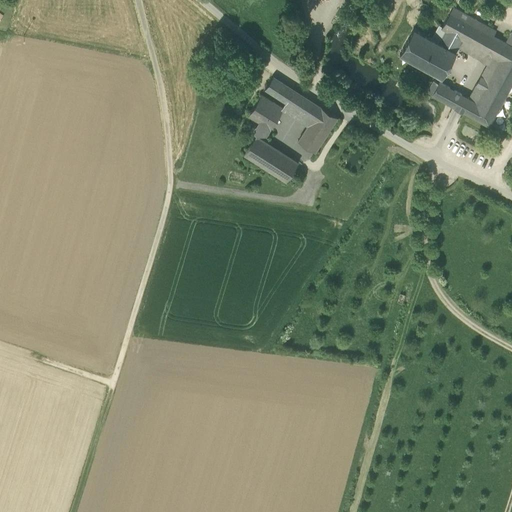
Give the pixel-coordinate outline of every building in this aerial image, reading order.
[(450,11),(451,11),(467,21),(470,16),(453,7),(450,11)] [(451,11),(442,27),(463,40),(485,52),(494,35),(493,35),(474,24),(467,21),(451,11)] [(470,16),(467,21),(474,24),(476,20),(470,16)] [(496,31),(476,20),(474,24),(493,35),(496,31)] [(459,48),(463,40),(442,27),(440,25),(433,39),(439,42),(461,51),(459,48)] [(400,54),(448,76),(461,51),(439,42),(433,39),(414,28),(400,54)] [(500,39),(494,35),(485,52),(491,56),(500,39)] [(476,102),(496,113),(510,86),(511,82),(511,45),(505,42),(500,39),(491,56),(500,60),(484,88),(480,96),(476,102)] [(463,40),(459,48),(487,64),(476,84),(484,88),(500,60),(491,56),(485,52),(463,40)] [(265,89),(286,102),(294,89),(273,76),(265,89)] [(427,92),(432,94),(438,83),(434,80),(427,92)] [(433,95),(455,107),(462,95),(439,82),(438,83),(432,94),(433,95)] [(475,93),(480,96),(484,88),(476,84),(472,91),(475,93)] [(301,94),(294,89),(286,102),(293,107),(301,94)] [(472,91),(468,98),(476,102),(480,96),(475,93),(472,91)] [(337,117),(301,94),(293,107),(306,115),(302,121),(308,125),(298,141),(315,152),(337,117)] [(270,130),(283,109),(282,108),(261,95),(248,116),(260,123),(270,130)] [(455,107),(461,110),(468,98),(462,95),(455,107)] [(476,102),(468,98),(461,110),(489,126),(496,113),(476,102)] [(286,102),(282,108),(283,109),(302,121),(306,115),(293,107),(286,102)] [(253,134),(256,135),(266,141),(267,138),(265,137),(270,130),(260,123),(257,128),(253,134)] [(298,162),(266,141),(256,135),(244,155),(286,181),(298,162)]
